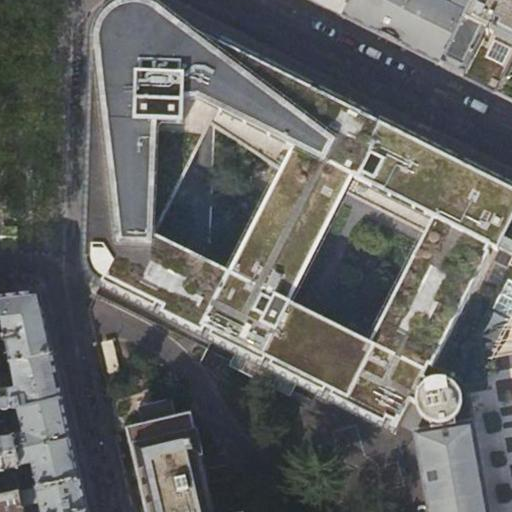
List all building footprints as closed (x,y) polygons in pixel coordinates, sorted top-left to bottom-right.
[(307,0),(312,2),(340,16),(348,0),(307,0)] [(348,0),(340,16),(350,21),(440,67),(473,0),(449,0),(446,6),(434,0),(348,0)] [(511,0),(473,0),(440,67),(470,81),(495,94),(511,58),(511,0)] [(155,7),(137,1),(122,4),(113,8),(99,14),(88,25),(85,39),(85,67),(86,83),(91,139),(89,204),(88,253),(87,261),(89,270),(90,273),(95,279),(100,281),(397,430),(411,404),(416,406),(415,432),(457,424),(456,420),(460,414),(461,408),(461,405),(460,397),(456,389),(453,386),(447,382),(438,381),(430,382),(424,379),(429,368),(432,370),(492,251),(496,253),(511,221),(511,186),(500,180),(436,148),(361,110),(293,76),(242,50),(221,40),(190,26),(155,7)] [(511,58),(495,94),(511,102),(511,58)] [(511,223),(496,253),(499,254),(501,250),(511,255),(511,223)] [(16,298),(0,299),(0,365),(53,356),(46,325),(40,295),(16,298)] [(53,356),(0,365),(0,415),(0,416),(7,414),(64,401),(58,375),(53,356)] [(511,481),(511,365),(496,367),(511,481)] [(64,401),(7,414),(16,454),(26,492),(81,480),(77,461),(68,422),(64,401)] [(0,416),(0,415),(0,456),(16,454),(7,414),(0,416)] [(133,439),(148,511),(214,511),(192,415),(130,430),(133,439)] [(487,511),(472,426),(457,428),(457,424),(415,432),(415,435),(420,435),(432,511),(487,511)] [(16,454),(0,456),(0,497),(19,494),(26,492),(16,454)] [(88,511),(81,480),(26,492),(19,494),(21,506),(39,503),(40,508),(35,509),(35,511),(88,511)] [(22,511),(21,506),(19,494),(0,497),(0,511),(22,511)]
